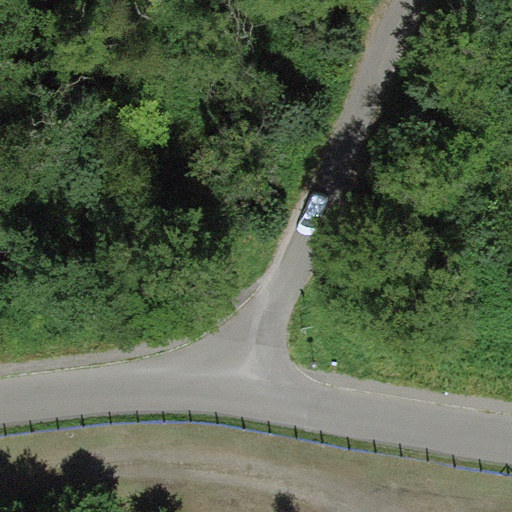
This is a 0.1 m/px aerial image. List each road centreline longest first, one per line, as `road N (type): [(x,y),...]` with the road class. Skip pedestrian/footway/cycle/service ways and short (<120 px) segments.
road 1 (unclassified): [(511,434),(221,390)]
road 2 (residential): [(221,390),(0,410)]
